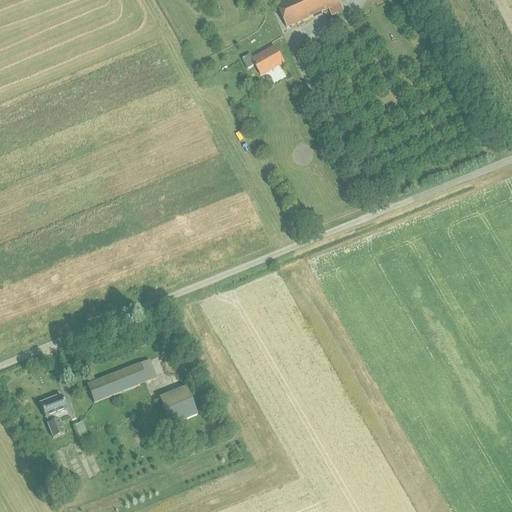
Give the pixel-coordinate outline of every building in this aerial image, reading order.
[(331,17),(343,12),(337,0),(289,0),(277,5),(287,29),(329,11),(331,17)] [(261,77),(284,63),(275,48),(253,61),(249,55),(241,60),(247,70),(255,66),(261,77)] [(149,361),(88,384),(86,385),(94,404),(156,379),(149,361)] [(171,427),(197,416),(186,388),(160,399),(171,427)] [(67,411),(61,396),(39,405),(45,419),(46,419),(48,425),(47,425),(53,439),(64,435),(58,420),(55,422),(53,416),(67,411)] [(73,427),(78,439),(87,435),(82,423),(73,427)]
